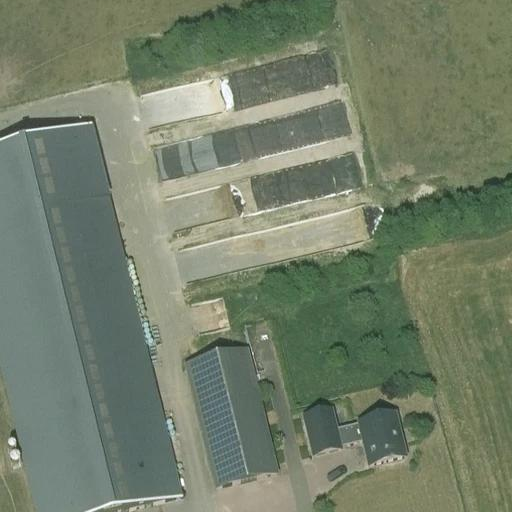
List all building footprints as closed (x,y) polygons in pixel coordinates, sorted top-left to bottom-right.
[(329,55),(141,93),(152,147),(167,143),(165,133),(186,129),(183,119),(335,88),(329,55)] [(319,109),(318,137),(345,137),(346,115),(330,115),(330,109),(319,109)] [(0,152),(0,376),(33,511),(137,511),(182,501),(91,130),(0,152)] [(170,233),(362,187),(354,156),(162,202),(170,233)] [(252,237),(232,240),(237,272),(258,268),(252,237)] [(275,477),(245,355),(185,370),(215,492),(275,477)] [(350,430),(335,433),(330,414),(303,421),(312,460),(339,453),(339,451),(362,445),(368,469),(404,460),(394,418),(358,426),(358,428),(350,430)]
